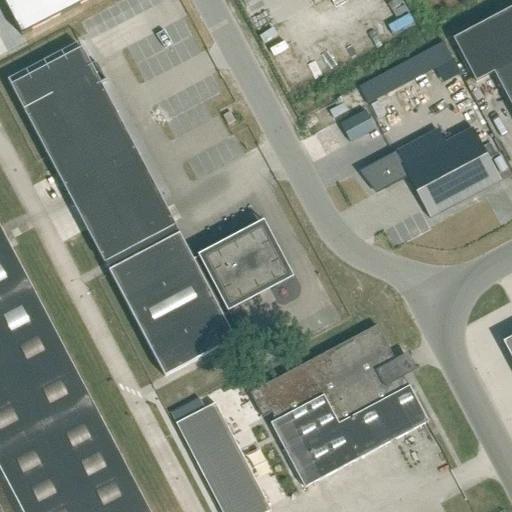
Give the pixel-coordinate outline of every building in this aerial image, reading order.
[(2,0),(8,10),(25,0),(2,0)] [(64,0),(25,0),(8,10),(22,36),(70,11),(64,0)] [(64,0),(70,11),(90,0),(64,0)] [(511,8),(453,40),(476,83),(494,74),(494,73),(511,63),(511,8)] [(91,66),(82,49),(12,86),(9,80),(7,81),(104,264),(105,264),(109,271),(109,272),(165,378),(235,340),(219,311),(285,276),(261,230),(195,265),(179,234),(179,235),(174,227),(176,226),(101,85),(106,82),(97,64),(91,66)] [(511,63),(494,73),(494,74),(511,107),(511,63)] [(366,112),(340,125),(350,143),(375,130),(366,112)] [(395,153),(365,169),(378,193),(408,178),(430,219),(501,182),(473,129),(402,166),(395,153)] [(0,511),(147,511),(0,228),(0,511)] [(390,351),(377,326),(249,394),(263,419),(272,414),(276,421),(270,424),(304,489),(428,423),(409,387),(407,388),(388,352),(390,351)] [(511,338),(502,343),(511,360),(511,338)] [(196,464),(211,492),(250,471),(243,458),(236,444),(196,464)]
